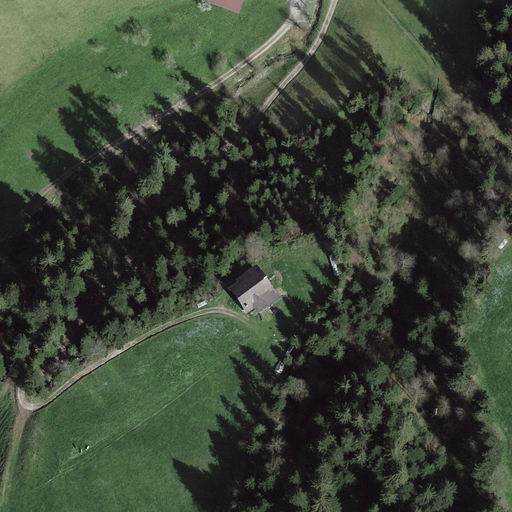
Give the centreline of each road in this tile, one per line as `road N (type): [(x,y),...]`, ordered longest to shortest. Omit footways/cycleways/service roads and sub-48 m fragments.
road 1 (track): [(335,0),(308,55),(172,196),(64,350),(21,391),(25,405),(36,406),(184,316),(238,314)]
road 2 (track): [(0,240),(75,169),(238,67),(283,31),(303,0)]
